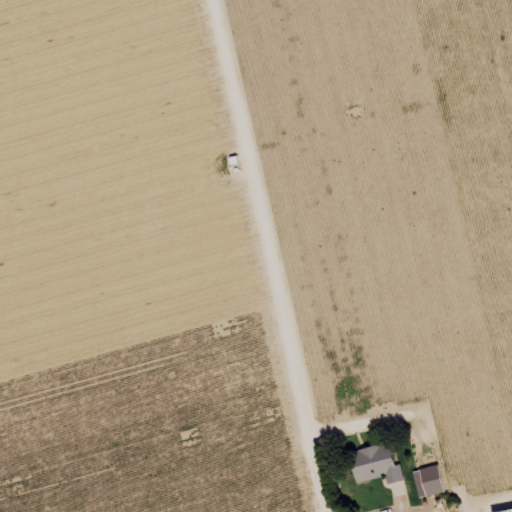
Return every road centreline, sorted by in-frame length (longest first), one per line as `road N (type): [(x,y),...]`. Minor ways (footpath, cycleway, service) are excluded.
road 1 (track): [(324,511),(252,152),(246,0)]
road 2 (track): [(69,0),(49,84),(109,511)]
